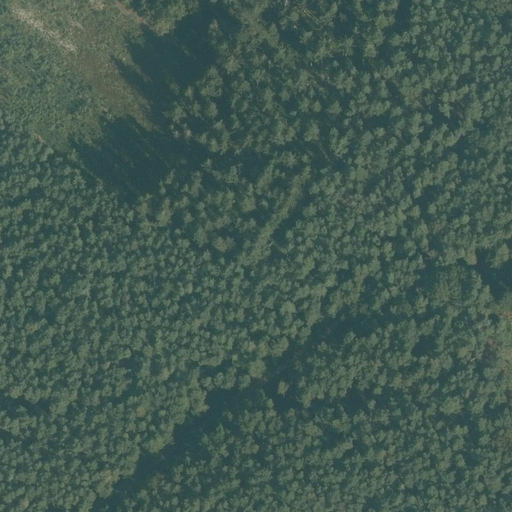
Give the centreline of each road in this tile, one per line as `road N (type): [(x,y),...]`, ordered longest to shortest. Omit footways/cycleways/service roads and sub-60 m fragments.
road 1 (track): [(85,511),(345,314)]
road 2 (track): [(345,314),(511,101)]
